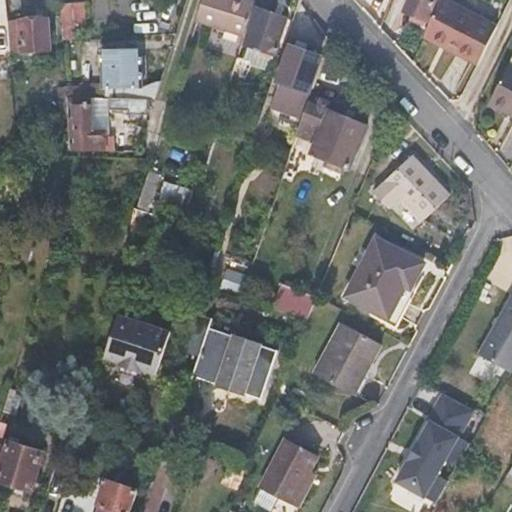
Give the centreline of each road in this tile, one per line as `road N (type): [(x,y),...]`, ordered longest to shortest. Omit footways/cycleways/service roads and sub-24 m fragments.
road 1 (residential): [(334,511),(504,195)]
road 2 (residential): [(504,195),(330,0)]
road 3 (residential): [(196,0),(148,151)]
